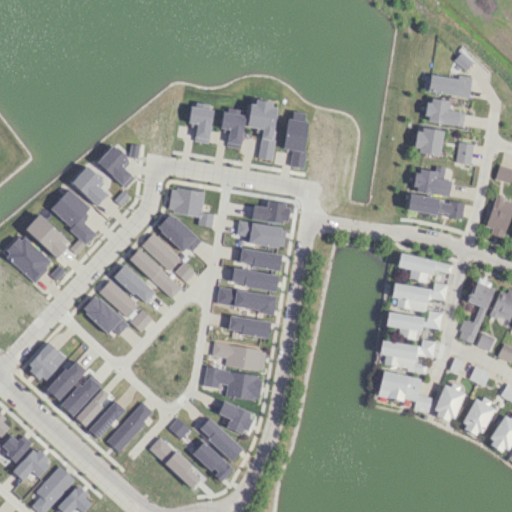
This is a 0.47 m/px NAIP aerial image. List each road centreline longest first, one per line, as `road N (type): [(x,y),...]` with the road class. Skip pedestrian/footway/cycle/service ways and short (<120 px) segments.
road 1 (residential): [(226,511),(271,426),(306,217),(419,234),(511,269)]
road 2 (residential): [(154,162),(141,217),(0,367)]
road 3 (residential): [(0,377),(143,511)]
road 4 (residential): [(310,189),(154,162)]
